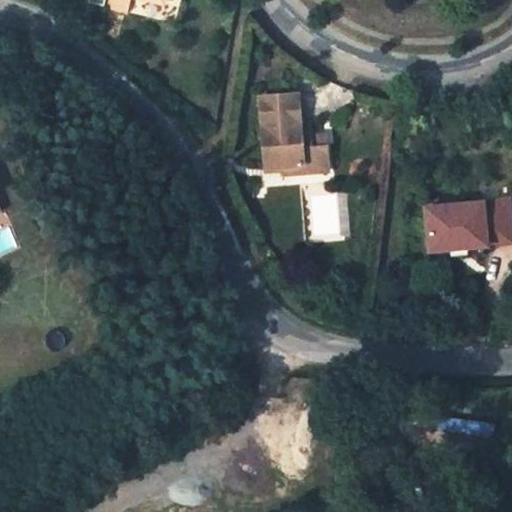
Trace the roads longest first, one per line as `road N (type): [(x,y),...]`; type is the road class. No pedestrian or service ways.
road 1 (residential): [(0,10),(48,30),(128,95),(188,164),(244,290),(270,321),(318,343),(407,357),(511,360)]
road 2 (residential): [(276,0),(327,41),(390,66),(454,69),(511,46)]
